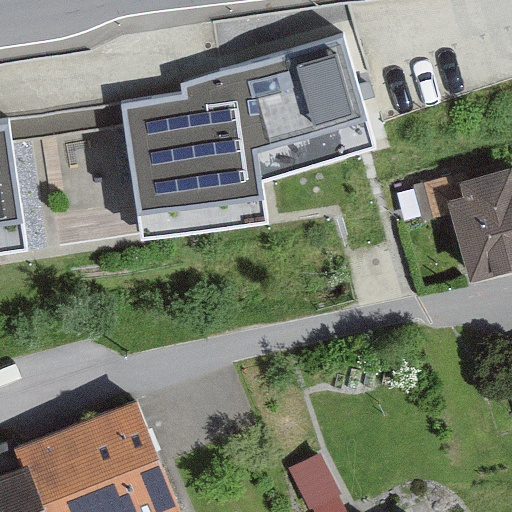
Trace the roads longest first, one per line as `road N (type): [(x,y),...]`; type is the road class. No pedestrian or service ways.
road 1 (residential): [(0,406),(392,311),(511,290)]
road 2 (tertiary): [(126,0),(0,16)]
